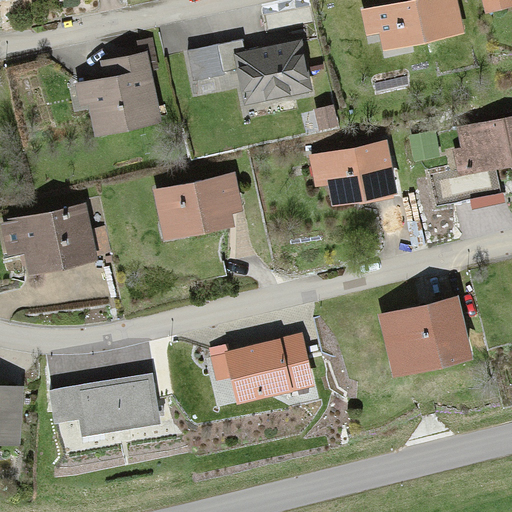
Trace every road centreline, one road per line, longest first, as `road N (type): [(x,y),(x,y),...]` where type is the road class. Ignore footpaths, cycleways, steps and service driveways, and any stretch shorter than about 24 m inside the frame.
road 1 (residential): [(0,333),(62,341),(128,334),(511,243)]
road 2 (secondary): [(213,511),(511,438)]
road 3 (residential): [(224,0),(0,47)]
